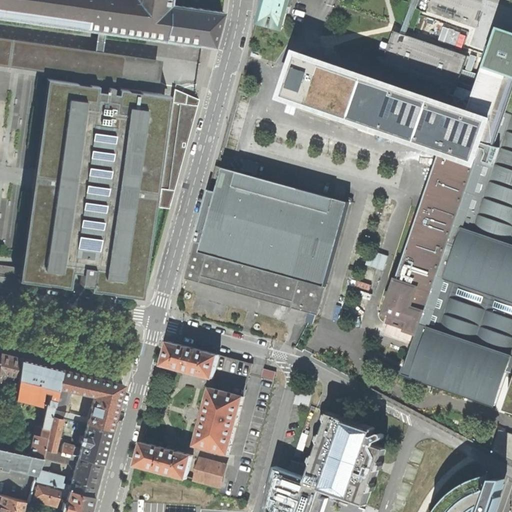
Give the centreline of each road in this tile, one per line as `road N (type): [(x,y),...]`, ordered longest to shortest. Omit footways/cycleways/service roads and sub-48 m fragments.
road 1 (residential): [(157,321),(240,0)]
road 2 (residential): [(105,511),(157,321)]
road 3 (unclassified): [(157,321),(0,295)]
